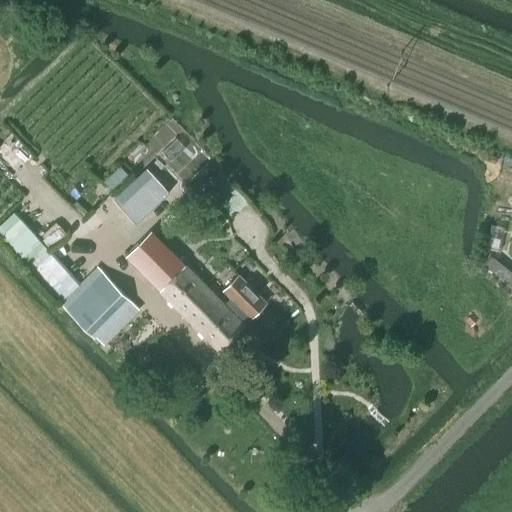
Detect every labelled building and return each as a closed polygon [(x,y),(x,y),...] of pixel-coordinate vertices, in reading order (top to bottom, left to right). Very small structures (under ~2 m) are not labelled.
[(124,210),(133,202),(145,216),(162,200),(152,189),(156,185),(142,169),(112,196),(124,210)] [(223,173),(212,182),(225,197),(236,188),(223,173)] [(251,317),(231,296),(224,303),(150,230),(125,255),(219,349),(251,317)] [(94,337),(103,329),(131,301),(102,271),(65,307),(64,307),(65,308),(79,323),(94,337)] [(223,289),(231,296),(251,317),(266,302),(238,274),(223,289)] [(471,327),(479,318),(473,312),(465,320),(471,327)]
